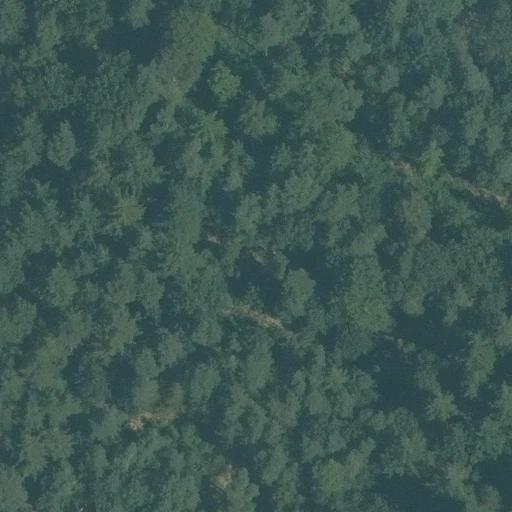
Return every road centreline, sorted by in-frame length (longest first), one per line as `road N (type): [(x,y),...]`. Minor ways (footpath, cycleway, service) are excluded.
road 1 (unknown): [(511,390),(433,404),(367,511)]
road 2 (tertiary): [(511,70),(411,0)]
